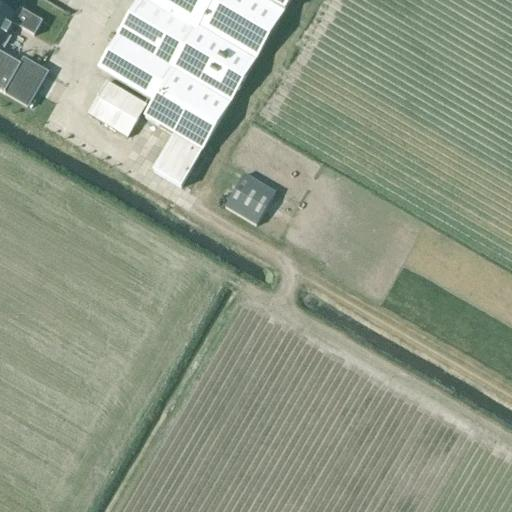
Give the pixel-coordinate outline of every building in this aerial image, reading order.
[(203,155),(286,16),(294,0),(141,0),(99,72),(155,105),(146,121),(203,155)] [(0,10),(0,50),(1,51),(10,35),(17,39),(22,31),(35,39),(44,24),(21,11),(17,19),(0,10)] [(25,60),(20,68),(0,56),(0,92),(45,118),(65,85),(50,76),(50,75),(25,60)] [(64,68),(50,59),(44,70),(57,79),(64,68)] [(148,108),(108,84),(89,117),(129,141),(148,108)] [(245,177),(226,210),(257,229),(277,196),(245,177)]
